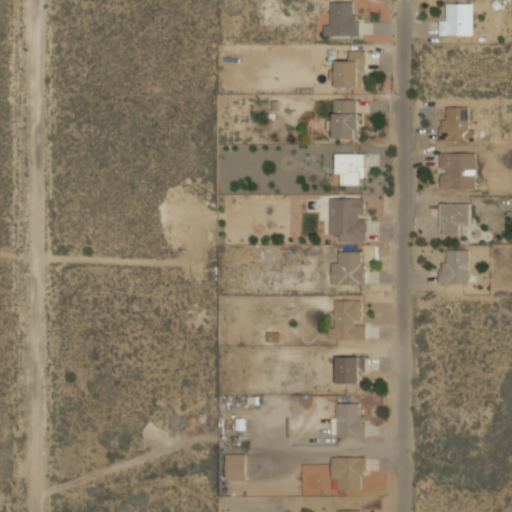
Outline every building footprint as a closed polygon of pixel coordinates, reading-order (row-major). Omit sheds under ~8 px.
[(360,12),(354,12),(354,1),(330,1),(330,24),(324,24),(324,35),(360,35),(360,12)] [(474,34),(474,3),(449,3),(449,14),(440,14),(440,34),(474,34)] [(365,50),(346,50),(346,60),(335,60),(335,86),(365,86),(365,50)] [(358,138),(358,99),(332,99),(332,138),(358,138)] [(442,141),(475,141),(475,128),(469,128),(469,106),(442,106),(442,141)] [(476,189),(476,152),(439,152),(439,189),(476,189)] [(365,153),(335,153),(335,173),(326,173),(326,185),(365,185),(365,153)] [(366,240),(366,198),(329,198),(329,235),(338,235),(338,240),(366,240)] [(470,203),(440,203),(440,235),(470,235),(470,203)] [(469,249),(448,249),(448,260),(439,260),(439,283),(469,283),(469,249)] [(365,251),(332,251),(332,284),(365,284),(365,251)] [(329,339),(366,339),(366,299),(335,299),(335,327),(329,327),(329,339)] [(366,356),(337,356),(337,382),(357,382),(357,373),(366,373),(366,356)] [(333,437),(364,437),(364,402),(333,402),(333,437)] [(247,480),(247,454),(226,454),(226,480),(247,480)] [(366,456),(332,456),(332,490),(366,490),(366,456)]
